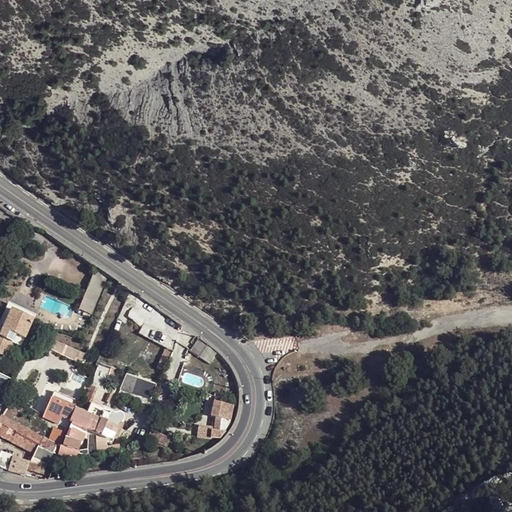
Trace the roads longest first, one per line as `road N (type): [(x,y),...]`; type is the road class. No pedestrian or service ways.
road 1 (primary): [(0,488),(42,490),(211,464),(242,436),(253,403),(248,373),(229,346),(0,184)]
road 2 (track): [(237,355),(298,340),(406,338),(511,315)]
